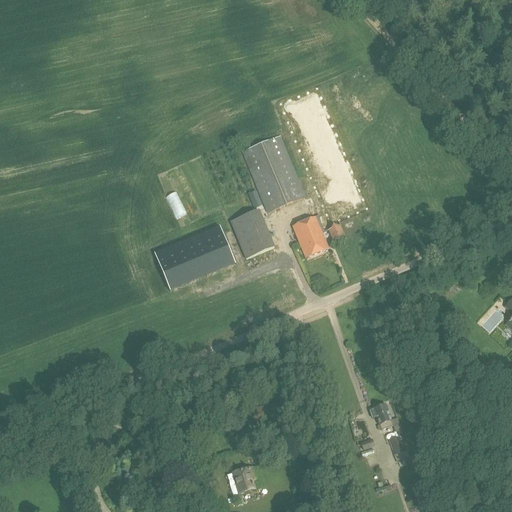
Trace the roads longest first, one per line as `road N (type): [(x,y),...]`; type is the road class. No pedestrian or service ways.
road 1 (track): [(0,438),(306,307)]
road 2 (track): [(511,171),(355,0)]
road 3 (unclassified): [(306,307),(511,221)]
